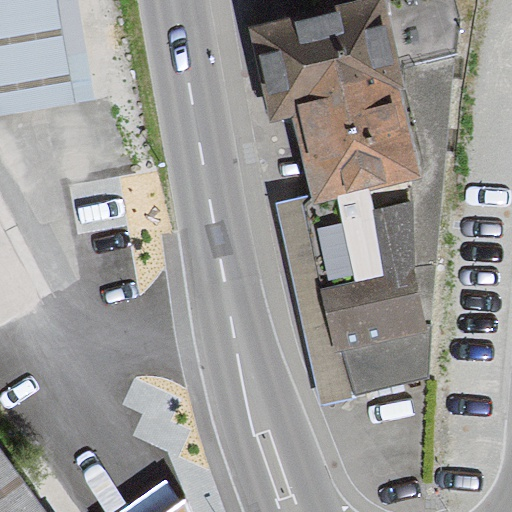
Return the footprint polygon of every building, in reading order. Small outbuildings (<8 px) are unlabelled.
[(53,0),(0,0),(0,111),(69,101),(53,0)] [(422,182),(383,4),(251,32),(272,130),(294,125),(311,205),(422,182)] [(439,381),(415,284),(412,210),(379,210),(385,277),(324,292),(304,208),(276,214),(322,409),(439,381)] [(0,511),(44,511),(0,450),(0,511)] [(182,511),(167,489),(132,511),(182,511)]
